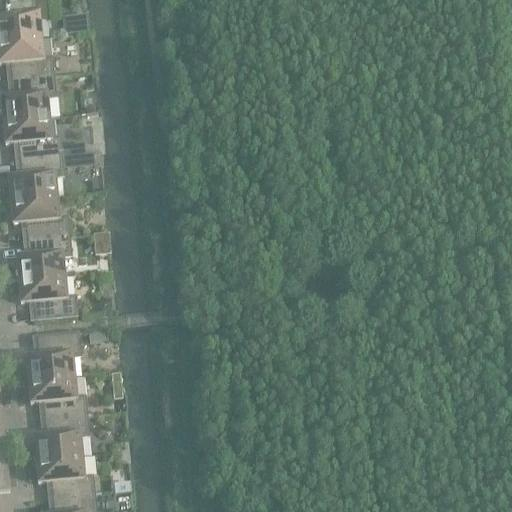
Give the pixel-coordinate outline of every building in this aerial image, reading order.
[(0,46),(40,43),(38,23),(48,22),(46,1),(3,5),(5,23),(0,23),(0,46)] [(53,82),(52,62),(42,63),(40,43),(0,46),(0,69),(9,68),(11,86),(53,82)] [(48,122),(46,102),(55,101),(53,82),(11,86),(12,103),(2,104),(4,127),(48,122)] [(61,161),(59,142),(50,142),(48,122),(4,127),(6,149),(17,148),(18,165),(61,161)] [(55,202),(53,182),(63,181),(61,161),(18,165),(20,183),(9,184),(12,206),(55,202)] [(69,241),(67,221),(57,222),(55,202),(12,206),(14,229),(24,228),(26,245),(69,241)] [(63,282),(61,262),(71,261),(69,241),(26,245),(28,262),(17,263),(19,286),(63,282)] [(112,264),(100,265),(100,276),(112,276),(112,264)] [(65,302),(63,282),(19,286),(21,308),(32,307),(34,325),(77,321),(75,301),(65,302)] [(110,304),(99,305),(100,316),(111,315),(110,304)] [(73,382),(71,362),(81,361),(78,337),(36,341),(38,363),(27,364),(29,386),(73,382)] [(86,420),(84,401),(75,402),(73,382),(29,386),(31,408),(42,407),(43,424),(86,420)] [(81,461),(79,441),(88,440),(86,420),(43,424),(45,442),(35,443),(37,466),(81,461)] [(94,500),(92,480),(83,481),(81,461),(37,466),(39,488),(50,487),(51,504),(94,500)] [(95,511),(94,500),(51,504),(52,511),(95,511)]
